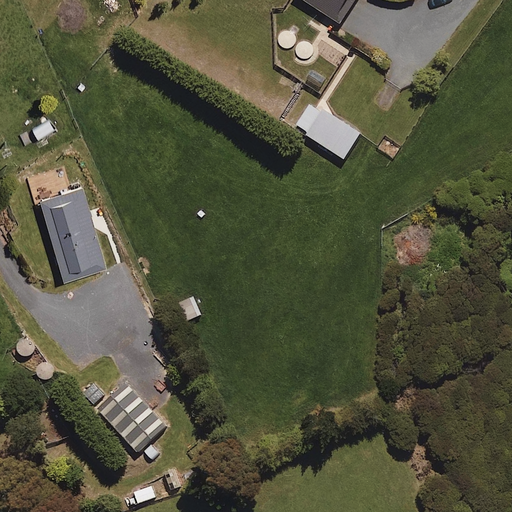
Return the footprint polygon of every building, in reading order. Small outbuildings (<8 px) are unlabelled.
[(302,0),(337,23),(352,0),(302,0)] [(345,160),(361,135),(312,103),(296,128),(345,160)] [(62,278),(105,266),(81,185),(38,198),(62,278)] [(187,322),(202,316),(194,297),(179,304),(187,322)] [(150,408),(140,397),(131,387),(116,401),(102,414),(111,424),(121,434),(131,446),(140,454),(154,441),(168,428),(159,418),(150,408)]
